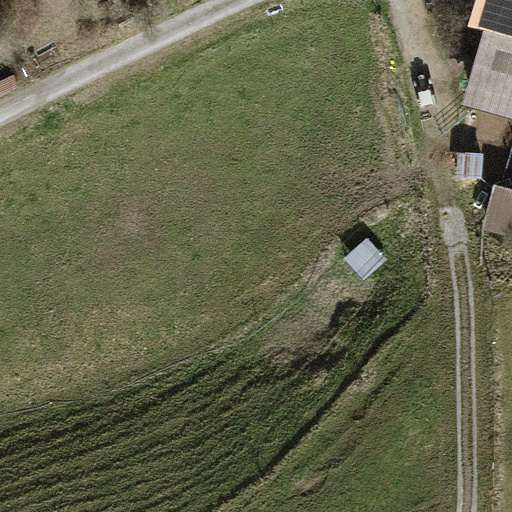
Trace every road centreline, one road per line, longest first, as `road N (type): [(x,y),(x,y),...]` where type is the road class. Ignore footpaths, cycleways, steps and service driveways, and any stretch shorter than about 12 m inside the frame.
road 1 (track): [(410,0),(458,251),(473,511)]
road 2 (track): [(0,113),(238,0)]
